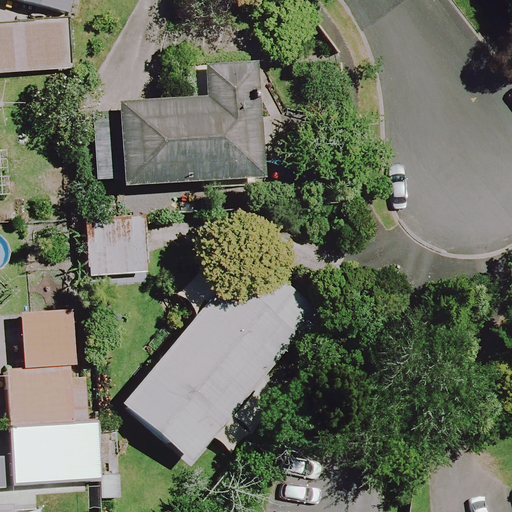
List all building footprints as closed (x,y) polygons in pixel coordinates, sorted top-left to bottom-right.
[(67,0),(4,0),(4,5),(64,16),(67,0)] [(0,78),(65,75),(63,31),(0,34),(0,78)] [(256,183),(249,68),(196,71),(198,106),(106,111),(111,192),(256,183)] [(144,279),(141,222),(81,225),(84,282),(144,279)] [(272,290),(241,262),(113,408),(182,469),(317,316),(278,282),(272,290)] [(75,426),(73,318),(9,320),(10,377),(4,377),(6,490),(94,488),(92,426),(75,426)]
